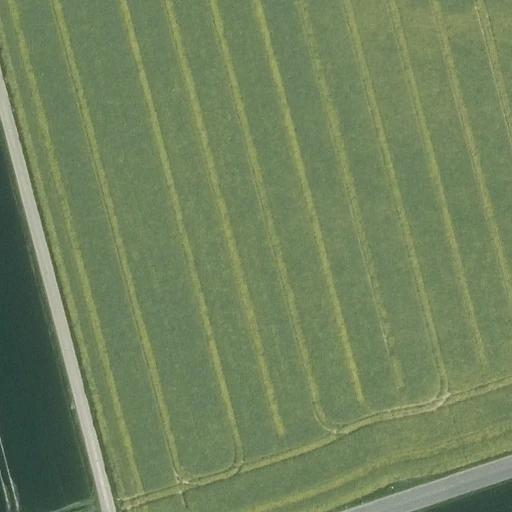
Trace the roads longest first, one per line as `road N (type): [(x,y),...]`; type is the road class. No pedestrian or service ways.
road 1 (unclassified): [(111,511),(0,89)]
road 2 (tertiary): [(511,467),(378,511)]
